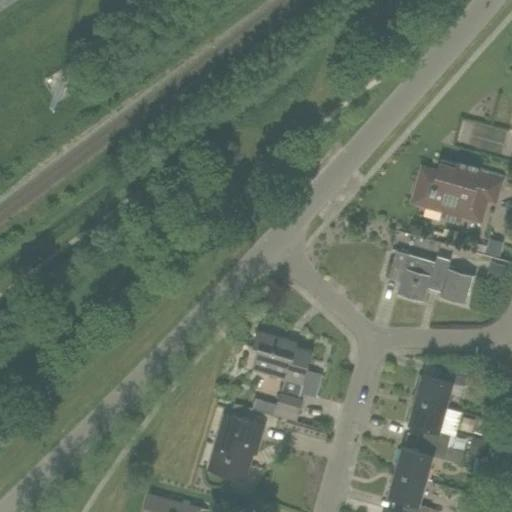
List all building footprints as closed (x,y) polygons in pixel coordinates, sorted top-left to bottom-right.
[(493,151),(500,127),(467,117),(460,141),(493,151)] [(488,198),(496,200),(503,175),(480,168),(480,167),(442,156),(439,169),(421,164),(411,201),(443,210),(442,215),(460,220),(461,214),(482,220),(488,198)] [(500,257),(504,242),(489,238),(485,253),(500,257)] [(437,253),(435,259),(396,247),(388,276),(401,280),(398,293),(426,300),(431,282),(443,285),(440,295),(467,303),(475,273),(449,265),(451,257),(437,253)] [(501,282),(506,265),(492,261),(487,278),(501,282)] [(257,347),(251,368),(285,377),(281,390),(279,390),(276,402),(275,405),(273,413),(296,420),(298,412),(298,411),(303,396),(298,395),(306,368),(312,349),(291,343),(293,338),(257,328),(252,346),(257,347)] [(416,397),(448,406),(452,392),(455,381),(465,384),(469,372),(444,365),(440,377),(423,372),(416,397)] [(298,395),(303,396),(304,397),(305,393),(316,396),(322,373),(306,368),(298,395)] [(455,381),(452,392),(462,395),(465,384),(455,381)] [(273,413),(276,402),(255,396),(252,407),(253,407),(273,413)] [(423,438),(448,446),(452,433),(441,430),(447,406),(448,406),(416,397),(408,421),(426,427),(423,438)] [(234,407),(252,412),(253,407),(252,407),(235,403),(234,407)] [(455,434),(462,411),(447,406),(441,430),(452,433),(455,434)] [(252,452),(255,453),(264,423),(225,412),(209,468),(244,478),(252,452)] [(445,458),(448,446),(423,438),(419,450),(402,445),(395,469),(427,479),(434,455),(445,458)] [(446,458),(460,462),(463,450),(452,447),(449,446),(446,458)] [(427,479),(395,469),(387,494),(405,499),(402,511),(406,511),(429,511),(431,507),(431,506),(420,503),(427,479)] [(200,511),(202,506),(148,491),(142,511),(200,511)]
